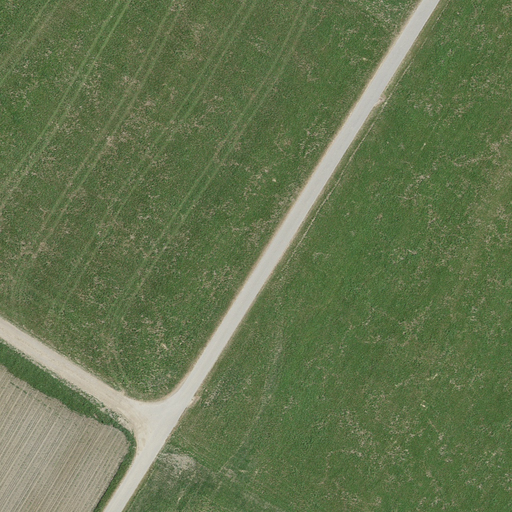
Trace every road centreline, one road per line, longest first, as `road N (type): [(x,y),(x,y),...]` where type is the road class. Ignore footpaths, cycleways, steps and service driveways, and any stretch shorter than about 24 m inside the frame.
road 1 (track): [(104,511),(430,0)]
road 2 (track): [(0,325),(158,423)]
